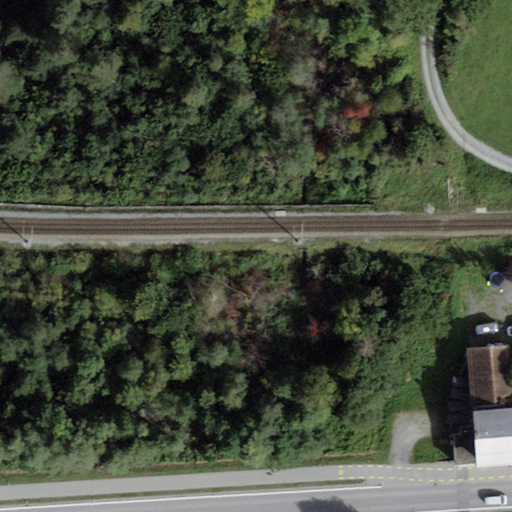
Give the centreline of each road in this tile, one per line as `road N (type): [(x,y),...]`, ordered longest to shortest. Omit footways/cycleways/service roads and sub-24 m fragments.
road 1 (tertiary): [(511,494),(228,511)]
road 2 (track): [(511,168),(452,127),(428,0)]
